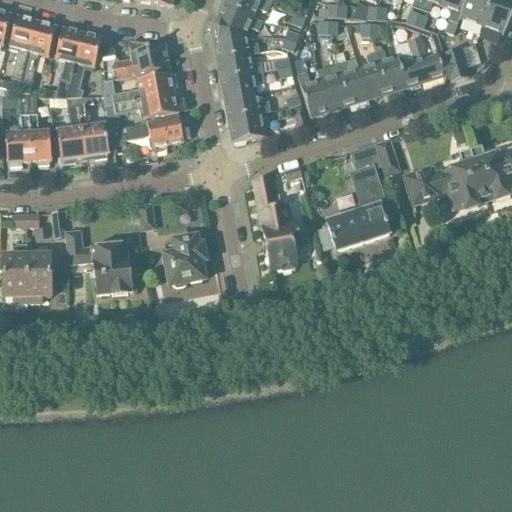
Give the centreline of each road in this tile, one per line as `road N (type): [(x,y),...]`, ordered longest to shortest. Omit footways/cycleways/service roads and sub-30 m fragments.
road 1 (residential): [(511,55),(489,93),(220,176)]
road 2 (residential): [(511,254),(247,329)]
road 3 (residential): [(247,329),(89,356),(0,356)]
road 4 (residential): [(0,202),(220,176)]
road 5 (residential): [(39,0),(192,35)]
road 6 (residential): [(220,176),(247,329)]
road 7 (residential): [(192,35),(220,176)]
